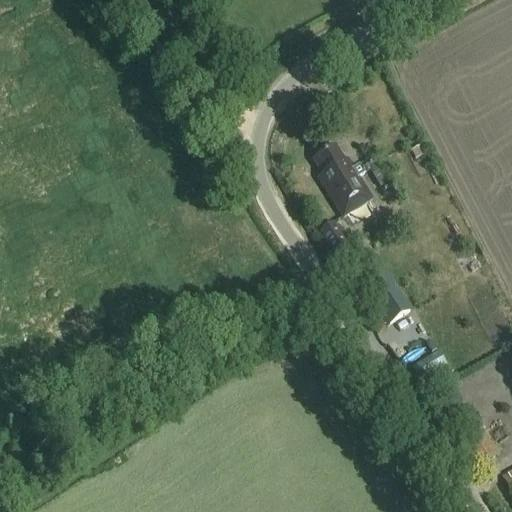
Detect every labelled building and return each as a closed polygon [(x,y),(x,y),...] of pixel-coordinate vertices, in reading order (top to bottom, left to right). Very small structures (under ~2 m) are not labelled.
[(408,153),(413,162),(426,155),(421,147),(408,153)] [(317,180),(337,212),(342,221),(371,203),(346,162),(343,164),(334,149),(312,162),(321,177),(317,180)] [(359,166),(364,175),(373,170),(368,161),(359,166)] [(333,224),(319,233),(335,258),(349,249),(333,224)] [(350,280),(382,331),(401,320),(408,315),(376,264),(350,280)] [(500,456),(482,428),(460,442),(479,470),(500,456)] [(511,498),(511,471),(500,479),(511,498)]
